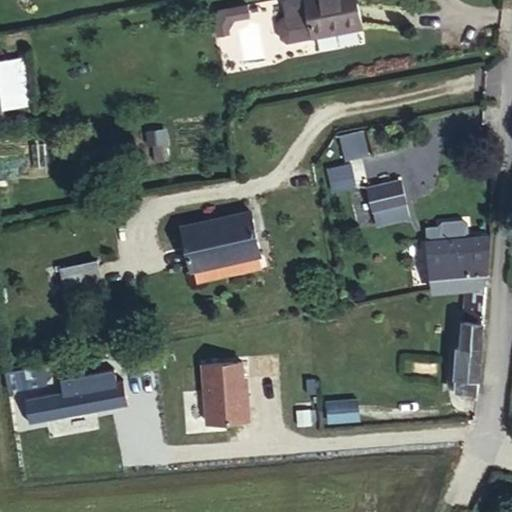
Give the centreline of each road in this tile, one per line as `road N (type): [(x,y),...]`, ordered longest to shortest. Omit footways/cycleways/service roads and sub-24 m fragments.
road 1 (unknown): [(510,107),(324,129),(272,192),(170,209),(142,241),(135,267)]
road 2 (residential): [(511,85),(483,436)]
